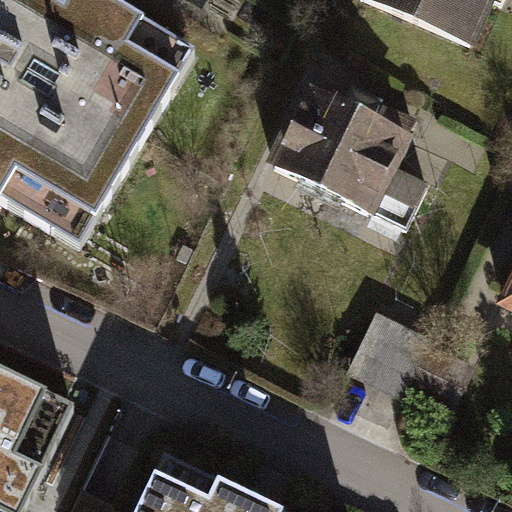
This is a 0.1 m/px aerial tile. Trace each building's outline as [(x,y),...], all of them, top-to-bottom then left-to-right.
[(186,56),(91,0),(0,0),(0,208),(70,250),(186,56)] [(362,0),(361,5),(477,58),(503,0),(362,0)] [(305,96),(267,176),(375,227),(413,147),(305,96)] [(511,264),(489,316),(511,326),(511,264)] [(364,361),(452,416),(483,366),(396,311),(364,361)] [(0,373),(0,511),(37,511),(84,413),(0,373)] [(260,511),(154,461),(129,511),(260,511)]
